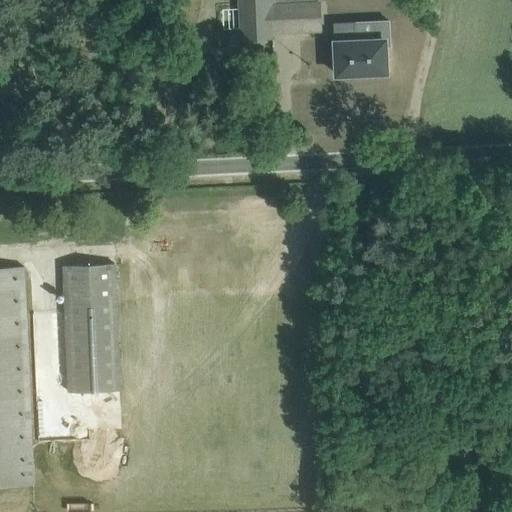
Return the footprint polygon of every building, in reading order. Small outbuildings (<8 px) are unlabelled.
[(272,4),(271,0),(240,0),(241,8),(242,28),(242,38),(273,37),(273,32),(321,28),(320,2),(272,4)] [(405,78),(407,77),(406,46),(410,46),(409,26),(375,27),(376,45),(354,46),(355,79),(372,79),(372,81),(389,80),(389,78),(405,78)] [(70,391),(119,389),(120,389),(114,264),(64,266),(65,286),(70,391)] [(0,485),(34,484),(25,267),(0,267),(0,485)] [(511,458),(498,455),(491,490),(511,493),(511,458)]
